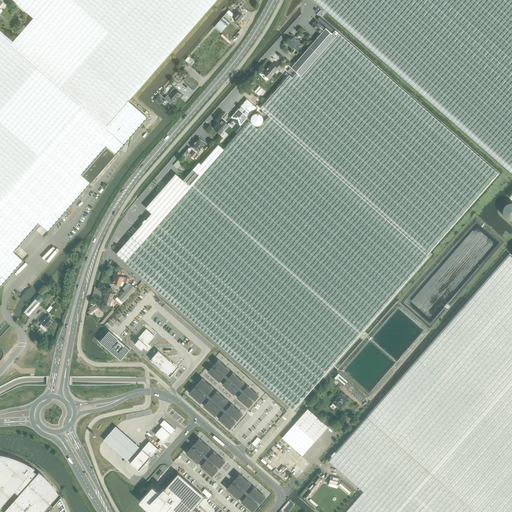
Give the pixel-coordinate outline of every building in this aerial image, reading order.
[(11,0),(33,18),(13,42),(0,30),(0,287),(24,261),(14,252),(39,223),(115,136),(105,127),(128,101),(216,0),(11,0)] [(511,0),(314,0),(315,0),(321,5),(444,113),(511,173),(511,193),(509,197),(511,199),(511,0)] [(234,14),(232,17),(238,22),(243,16),(240,13),(241,11),(238,8),(237,10),(238,12),(236,15),(234,14)] [(229,10),(214,27),(221,33),(230,22),(231,21),(229,19),(231,17),(232,17),(234,14),(229,10)] [(325,28),(316,20),(311,26),(320,34),(325,28)] [(289,75),(260,107),(264,110),(262,112),(266,116),(268,114),(270,115),(427,253),(498,174),(338,33),(335,30),(332,33),(325,28),(295,63),(293,65),(290,68),(296,72),(296,73),(293,76),(292,77),(289,75)] [(293,37),(288,43),(287,44),(292,49),(293,48),(296,50),(301,44),(293,37)] [(282,67),(276,62),(273,65),(271,63),(263,73),(266,75),(264,77),(264,78),(266,80),(267,80),(269,78),(277,69),(279,71),(279,70),(282,73),(284,70),(281,67),(282,67)] [(290,68),(287,71),(293,76),(296,73),(290,68)] [(187,75),(183,80),(194,90),(198,85),(187,75)] [(167,95),(164,98),(172,105),(175,102),(181,94),(176,90),(173,93),(171,91),(167,95)] [(247,98),(230,117),(239,124),(240,125),(241,125),(245,120),(256,107),(247,99),(247,98)] [(48,232),(91,183),(104,168),(105,167),(104,167),(108,163),(108,164),(109,163),(108,163),(116,155),(116,154),(148,118),(128,101),(105,127),(115,136),(39,223),(48,232)] [(256,109),(248,117),(257,126),(265,118),(256,109)] [(161,220),(125,262),(204,331),(290,407),(293,409),(331,366),(333,363),(361,331),(389,299),(390,297),(428,254),(427,253),(270,115),(258,129),(248,121),(242,127),(224,149),(218,144),(201,164),(198,162),(183,180),(175,173),(162,188),(156,205),(151,203),(150,202),(146,206),(145,207),(151,213),(152,212),(161,220)] [(228,125),(222,120),(217,125),(216,124),(213,128),(214,129),(213,129),(220,135),(228,125)] [(239,124),(234,130),(237,133),(242,127),(240,125),(239,124)] [(191,146),(198,152),(205,144),(204,143),(204,141),(202,141),(201,140),(201,139),(199,139),(199,138),(196,141),(194,141),(194,143),(191,146)] [(143,223),(116,254),(125,262),(161,220),(152,212),(151,213),(146,219),(144,219),(142,222),(143,223)] [(475,219),(408,299),(426,314),(428,312),(433,311),(433,309),(438,308),(450,294),(447,288),(460,274),(471,268),(474,264),(473,262),(474,261),(473,259),(476,258),(472,254),(479,251),(479,248),(477,247),(476,248),(475,246),(483,245),(481,244),(480,241),(483,240),(485,240),(485,241),(488,238),(476,228),(478,225),(475,219)] [(367,417),(474,511),(510,511),(511,510),(511,256),(509,255),(367,417)] [(127,283),(129,279),(125,277),(125,278),(119,275),(120,272),(116,271),(113,278),(114,279),(113,283),(120,285),(121,281),(127,283)] [(124,291),(118,298),(123,302),(136,288),(131,283),(130,284),(126,288),(124,291)] [(110,306),(114,294),(107,291),(103,303),(110,306)] [(39,295),(24,312),(28,316),(44,299),(39,295)] [(89,314),(97,308),(95,306),(88,312),(89,314)] [(431,328),(445,309),(442,307),(430,323),(427,320),(424,323),(431,328)] [(144,308),(131,327),(135,330),(148,311),(144,308)] [(103,324),(114,311),(112,309),(101,322),(103,324)] [(46,328),(53,321),(50,319),(51,317),(48,315),(47,316),(41,323),(41,324),(39,326),(44,331),(46,328)] [(136,341),(134,343),(135,344),(135,343),(141,348),(141,349),(143,347),(146,349),(148,346),(146,344),(154,335),(147,329),(146,328),(146,329),(147,329),(137,340),(136,340),(136,341)] [(109,330),(99,341),(120,360),(130,349),(121,341),(116,336),(115,336),(109,330)] [(158,350),(150,359),(152,360),(153,361),(160,367),(162,370),(170,376),(173,372),(177,368),(178,367),(177,366),(172,363),(158,350)] [(218,359),(213,364),(225,374),(229,369),(218,359)] [(212,366),(207,371),(219,381),(223,376),(212,366)] [(232,372),(228,377),(240,387),(244,382),(232,372)] [(361,402),(365,397),(338,374),(334,378),(361,402)] [(202,377),(196,384),(208,394),(213,387),(202,377)] [(226,379),(222,384),(234,394),(238,389),(226,379)] [(247,385),(243,390),(254,400),(259,395),(247,385)] [(194,386),(188,392),(200,403),(206,396),(194,386)] [(216,390),(211,397),(222,407),(228,400),(216,390)] [(241,392),(237,397),(248,407),(253,402),(241,392)] [(333,403),(341,409),(349,400),(341,393),(333,403)] [(142,397),(129,400),(131,405),(143,402),(142,397)] [(209,399),(203,405),(215,415),(220,409),(209,399)] [(231,403),(225,409),(237,420),(243,413),(231,403)] [(307,408),(294,423),(315,441),(327,426),(307,408)] [(223,412),(218,418),(229,428),(235,422),(223,412)] [(363,491),(345,511),(474,511),(411,456),(367,417),(333,456),(329,461),(363,491)] [(288,430),(282,437),(302,455),(308,448),(315,441),(294,423),(288,430)] [(139,447),(115,426),(103,439),(127,460),(139,447)] [(162,426),(155,434),(161,439),(157,443),(161,445),(164,442),(171,434),(162,426)] [(199,437),(193,444),(205,454),(210,448),(199,437)] [(149,441),(130,462),(139,470),(158,448),(149,441)] [(191,446),(185,453),(197,463),(203,456),(191,446)] [(213,450),(208,457),(219,467),(225,461),(213,450)] [(0,507),(1,508),(1,507),(15,491),(19,495),(5,511),(4,511),(5,511),(42,511),(59,494),(57,492),(53,486),(48,480),(44,477),(41,474),(41,473),(39,472),(38,474),(33,471),(35,469),(33,467),(26,464),(20,461),(14,458),(7,456),(0,454),(0,507)] [(206,459),(200,466),(212,476),(217,469),(206,459)] [(140,500),(140,501),(146,507),(151,511),(189,511),(204,496),(178,472),(163,489),(162,489),(161,489),(161,490),(160,490),(160,491),(159,491),(159,492),(158,492),(157,491),(155,489),(154,488),(153,487),(150,490),(148,492),(145,495),(143,497),(140,500)] [(239,473),(233,480),(245,490),(251,483),(239,473)] [(322,480),(317,476),(313,481),(317,485),(322,480)] [(331,476),(328,486),(337,488),(338,485),(337,485),(338,481),(338,478),(331,476)] [(342,481),(340,483),(351,492),(352,490),(342,481)] [(232,482),(226,488),(238,498),(243,492),(232,482)] [(254,486),(248,492),(260,503),(265,496),(254,486)] [(309,491),(303,499),(315,509),(317,507),(309,500),(309,501),(306,498),(311,492),(309,491)] [(246,495),(241,501),(252,511),(258,505),(246,495)] [(67,511),(65,506),(62,499),(61,497),(60,497),(60,498),(47,511),(67,511)] [(290,502),(283,510),(285,511),(288,511),(294,506),(290,502)]
